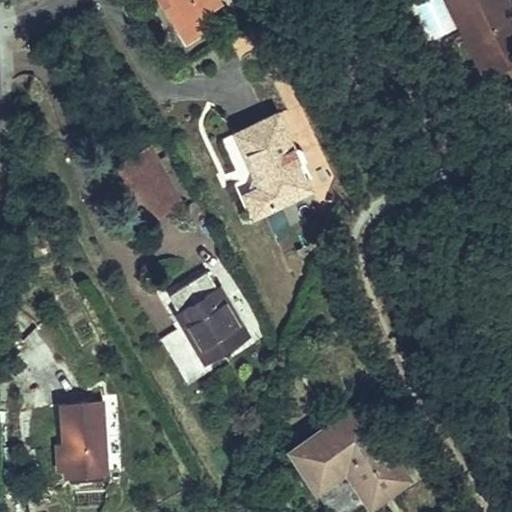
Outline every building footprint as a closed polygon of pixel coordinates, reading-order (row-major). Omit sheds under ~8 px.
[(213,27),(206,13),(221,5),(218,0),(158,0),(183,44),(213,27)] [(486,52),(511,39),(511,6),(509,0),(451,0),(460,18),(469,14),(486,52)] [(469,14),(460,18),(477,55),(486,52),(469,14)] [(309,140),(274,81),(233,104),(254,142),(238,150),(250,172),(309,140)] [(180,202),(151,147),(119,164),(149,220),(180,202)] [(180,213),(187,228),(205,218),(197,204),(180,213)] [(262,325),(225,255),(192,272),(209,304),(178,320),(203,368),(227,356),(221,346),(262,325)] [(55,310),(76,352),(94,343),(73,301),(55,310)] [(107,477),(102,407),(62,410),(65,450),(66,471),(67,480),(107,477)] [(320,440),(342,475),(351,469),(373,504),(409,480),(364,412),(320,440)] [(321,489),(342,475),(320,440),(298,455),(321,489)] [(66,471),(65,450),(57,451),(59,471),(66,471)] [(72,495),(71,511),(99,511),(100,497),(72,495)]
